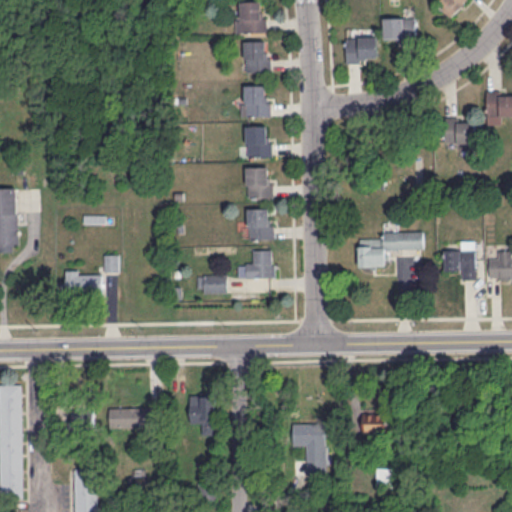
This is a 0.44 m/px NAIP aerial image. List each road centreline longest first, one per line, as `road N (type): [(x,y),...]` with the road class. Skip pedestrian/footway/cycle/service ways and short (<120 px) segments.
road 1 (tertiary): [(0,347),(511,336)]
road 2 (residential): [(305,0),(314,341)]
road 3 (residential): [(511,4),(487,38),(422,84),(381,99),(313,106)]
road 4 (residential): [(239,343),(238,511)]
